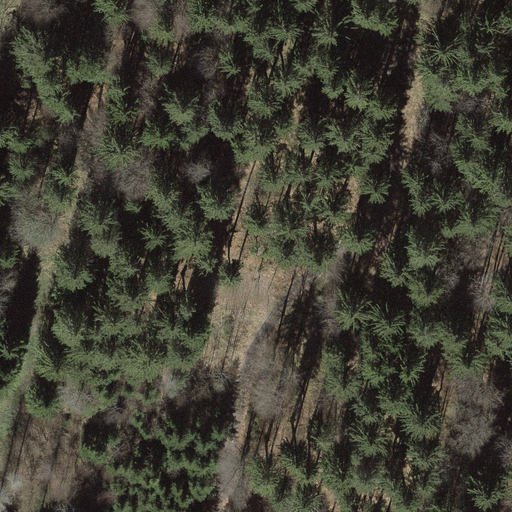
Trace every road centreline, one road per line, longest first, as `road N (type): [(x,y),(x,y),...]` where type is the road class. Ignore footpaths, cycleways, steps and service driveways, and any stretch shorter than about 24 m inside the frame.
road 1 (track): [(225,511),(277,363),(361,273)]
road 2 (track): [(361,273),(391,35),(386,0)]
road 3 (track): [(511,274),(361,273)]
